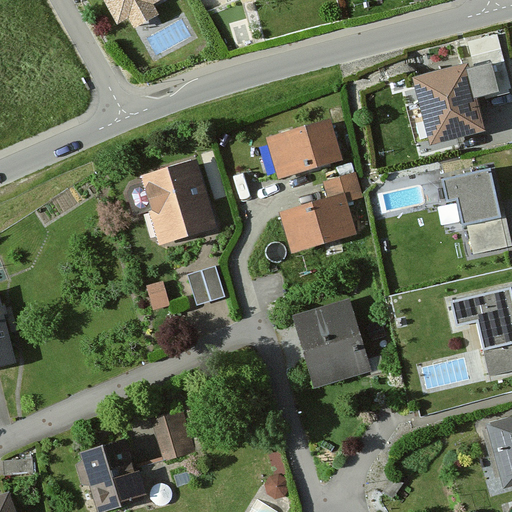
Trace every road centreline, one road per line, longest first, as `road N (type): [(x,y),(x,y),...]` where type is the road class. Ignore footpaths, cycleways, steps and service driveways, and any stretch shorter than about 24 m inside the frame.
road 1 (residential): [(126,116),(233,78),(494,8)]
road 2 (residential): [(0,436),(258,328)]
road 3 (residential): [(258,328),(316,511)]
road 4 (residential): [(0,172),(126,116)]
road 5 (residential): [(126,116),(62,0)]
road 6 (residential): [(258,328),(237,265),(261,204)]
